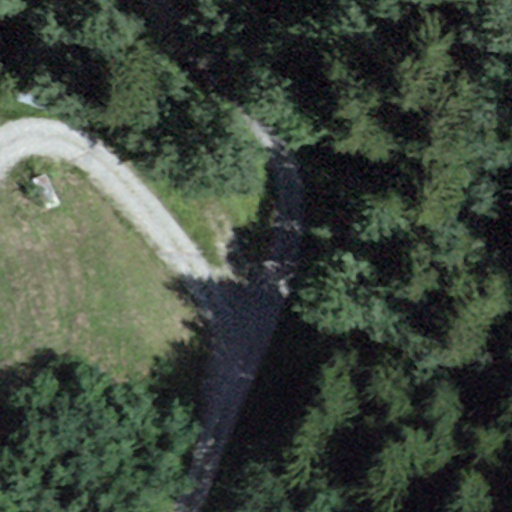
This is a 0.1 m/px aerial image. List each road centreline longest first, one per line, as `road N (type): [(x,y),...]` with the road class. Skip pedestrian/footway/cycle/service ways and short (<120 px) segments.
road 1 (track): [(178,511),(285,217),(265,142),(147,0)]
road 2 (track): [(236,355),(183,261),(101,166),(14,132),(0,146)]
